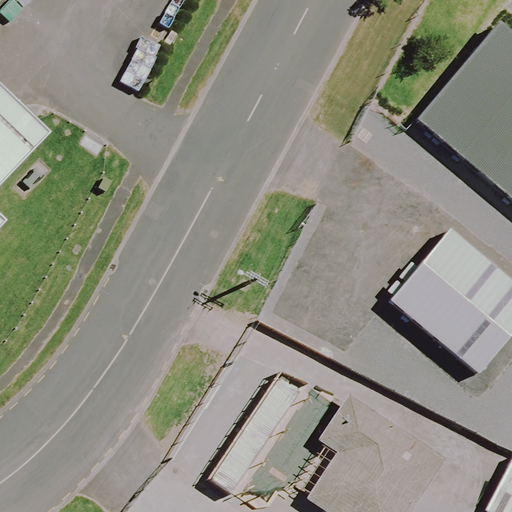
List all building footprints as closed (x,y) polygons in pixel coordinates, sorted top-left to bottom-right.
[(0,0),(0,225),(57,165),(0,111),(0,0)] [(511,57),(447,132),(511,188),(511,57)] [(511,395),(511,281),(473,248),(414,315),(510,398),(511,395)] [(343,403),(317,451),(328,457),(303,504),(316,511),(403,511),(436,453),(343,403)] [(511,511),(511,461),(498,489),(510,495),(501,511),(511,511)]
